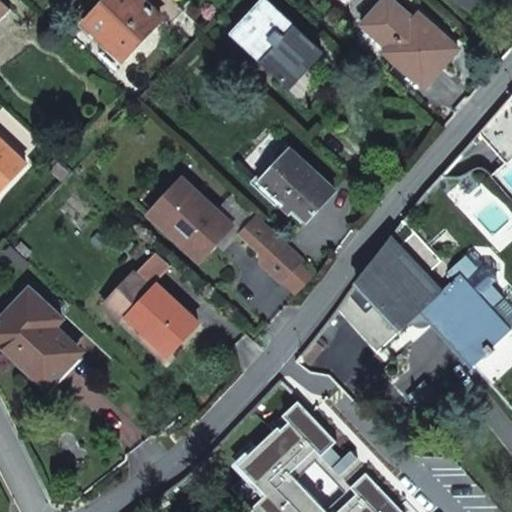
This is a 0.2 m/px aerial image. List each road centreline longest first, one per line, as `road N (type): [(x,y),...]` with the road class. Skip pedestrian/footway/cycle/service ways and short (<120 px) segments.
road 1 (unclassified): [(104,511),(190,450),(511,84)]
road 2 (unknown): [(274,356),(397,445),(462,511)]
